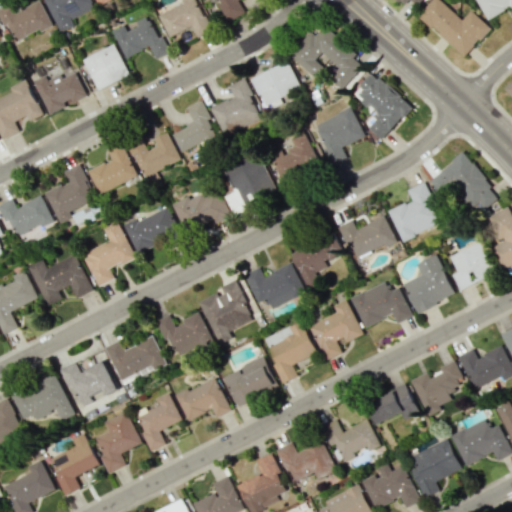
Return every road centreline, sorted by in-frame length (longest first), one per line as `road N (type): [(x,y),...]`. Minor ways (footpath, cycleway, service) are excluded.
road 1 (residential): [(465,104),(400,164),(0,373)]
road 2 (residential): [(0,174),(253,42),(301,0)]
road 3 (tertiary): [(352,0),(511,150)]
